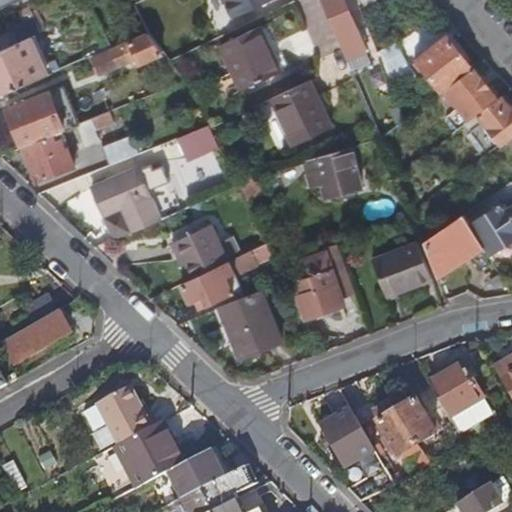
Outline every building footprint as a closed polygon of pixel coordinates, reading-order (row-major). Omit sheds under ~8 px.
[(229,0),(237,17),(272,0),(229,0)] [(345,0),(323,0),(349,59),(367,51),(363,41),(358,28),(345,0)] [(246,91),(286,70),(256,15),(217,36),(246,91)] [(12,27),(19,41),(34,34),(44,30),(38,16),(12,27)] [(431,21),(404,41),(415,56),(442,36),(431,21)] [(362,26),(358,28),(363,41),(368,39),(362,26)] [(166,52),(152,33),(96,57),(102,72),(138,58),(140,63),(166,52)] [(19,41),(0,49),(0,94),(51,72),(34,34),(19,41)] [(445,91),(447,88),(474,68),(450,37),(435,48),(437,52),(423,63),(445,91)] [(367,51),(349,59),(353,69),(372,62),(367,51)] [(406,57),(388,71),(395,87),(398,94),(420,76),(406,57)] [(470,90),(484,109),(500,97),(476,66),(474,68),(447,88),(457,100),(470,90)] [(311,79),(273,96),(295,144),(333,126),(311,79)] [(65,99),(75,125),(79,123),(92,118),(111,110),(111,111),(133,102),(146,97),(141,86),(128,91),(130,95),(125,97),(122,90),(98,99),(95,92),(81,97),(79,94),(65,99)] [(10,108),(25,145),(54,134),(66,129),(51,91),(10,108)] [(503,142),(509,137),(511,134),(511,104),(504,94),(500,97),(484,109),(480,113),(479,114),(484,119),(470,130),(471,131),(484,148),(488,153),(503,142)] [(115,121),(111,111),(111,110),(92,118),(96,128),(115,121)] [(466,124),(470,130),(484,119),(479,114),(466,124)] [(99,136),(96,128),(92,118),(79,123),(87,141),(99,136)] [(189,158),(219,145),(211,126),(180,138),(189,158)] [(54,134),(25,145),(39,180),(77,164),(68,141),(69,141),(64,130),(55,135),(54,134)] [(471,131),(468,134),(481,150),(484,148),(471,131)] [(105,146),(112,164),(141,153),(135,134),(105,146)] [(365,187),(354,148),(318,157),(321,170),(311,173),(315,187),(325,184),(329,196),(365,187)] [(321,170),(318,157),(317,157),(307,160),(311,173),(321,170)] [(144,174),(141,166),(95,186),(108,216),(118,239),(134,232),(164,219),(149,184),(170,175),(165,165),(144,174)] [(251,177),(241,180),(250,199),(259,195),(251,177)] [(511,240),(511,205),(508,208),(505,203),(472,223),(491,253),(511,240)] [(427,241),(439,275),(485,246),(465,214),(427,241)] [(175,242),(192,278),(221,264),(231,259),(214,223),(175,242)] [(268,242),(231,259),(237,274),(275,256),(268,242)] [(434,278),(422,242),(375,258),(388,295),(434,278)] [(307,291),(302,293),(310,313),(311,317),(330,310),(330,309),(328,304),(346,298),(345,297),(357,292),(346,263),(334,267),(329,251),(310,259),(315,274),(302,278),(307,291)] [(284,256),(276,258),(286,279),(293,276),(284,256)] [(221,264),(192,278),(184,282),(193,302),(207,294),(211,304),(235,292),(221,264)] [(262,288),(221,305),(244,360),(284,343),(262,288)] [(328,304),(330,309),(330,310),(311,317),(313,322),(339,312),(337,307),(348,303),(346,298),(328,304)] [(17,362),(73,330),(62,309),(6,341),(17,362)] [(511,356),(497,365),(511,392),(511,356)] [(466,361),(432,381),(452,416),(486,396),(466,361)] [(0,389),(9,384),(0,369),(0,389)] [(94,405),(116,446),(151,427),(130,386),(94,405)] [(419,398),(401,408),(422,443),(439,432),(419,398)] [(377,450),(353,407),(324,424),(347,467),(377,450)] [(422,443),(401,408),(382,419),(402,453),(422,443)] [(162,422),(151,427),(116,446),(113,448),(135,490),(166,473),(184,464),(162,422)] [(468,443),(456,423),(449,427),(461,448),(468,443)] [(184,464),(166,473),(179,499),(183,498),(206,486),(223,478),(209,451),(184,464)] [(206,486),(183,498),(190,511),(198,511),(201,511),(211,511),(213,511),(231,502),(229,497),(255,484),(246,466),(226,476),(223,478),(206,486)] [(393,488),(397,485),(388,468),(375,475),(384,490),(392,487),(393,488)] [(489,511),(511,498),(511,487),(505,475),(461,503),(466,511),(489,511)] [(415,492),(407,479),(397,485),(393,488),(402,499),(415,492)] [(250,493),(259,511),(266,511),(255,490),(250,493)] [(211,511),(259,511),(250,493),(237,499),(231,502),(213,511),(211,511)]
